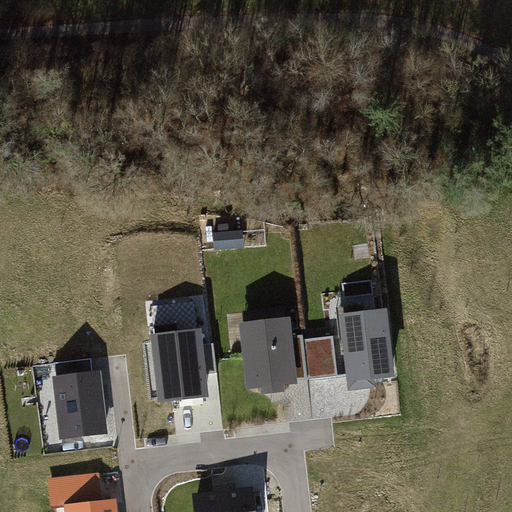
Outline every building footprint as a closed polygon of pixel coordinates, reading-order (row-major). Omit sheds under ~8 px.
[(391,316),(339,322),(348,397),(382,393),(378,387),(400,385),(391,316)] [(291,322),(242,327),(248,392),(298,387),(291,322)] [(202,326),(148,332),(156,403),(210,397),(202,326)] [(342,375),(336,338),(306,342),(312,380),(342,375)] [(210,342),(212,386),(221,386),(219,342),(210,342)] [(57,379),(63,443),(108,439),(102,375),(57,379)] [(255,511),(253,490),(196,496),(198,511),(255,511)] [(67,511),(117,511),(116,502),(67,507),(67,511)]
